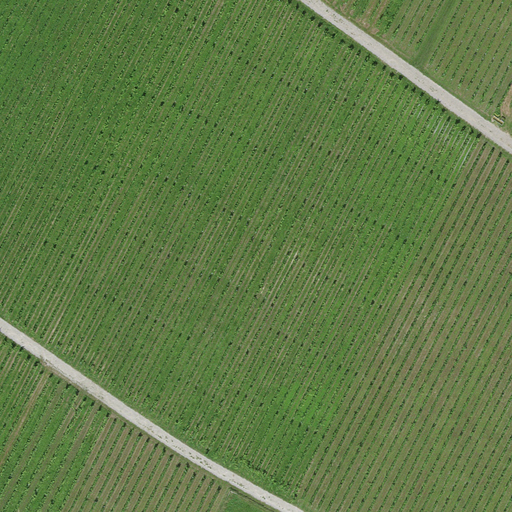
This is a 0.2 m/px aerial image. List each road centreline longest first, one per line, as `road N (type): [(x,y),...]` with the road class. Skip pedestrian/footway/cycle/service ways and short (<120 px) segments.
road 1 (track): [(294,511),(0,321)]
road 2 (track): [(319,0),(511,138)]
